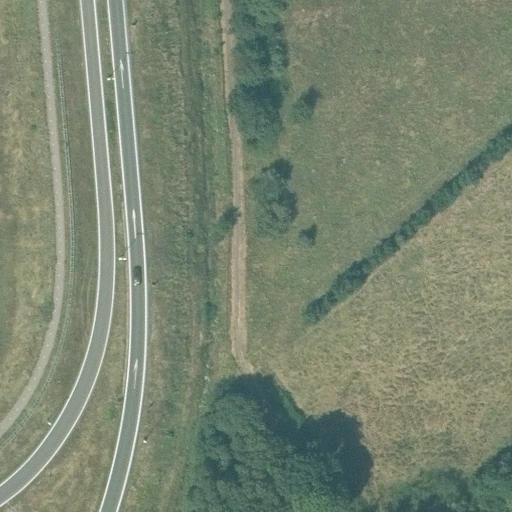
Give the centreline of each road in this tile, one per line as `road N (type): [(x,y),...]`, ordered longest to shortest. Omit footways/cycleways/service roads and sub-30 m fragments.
road 1 (motorway): [(87,0),(107,232),(97,340),(54,438),(0,496)]
road 2 (motorway): [(107,511),(137,346),(114,0)]
